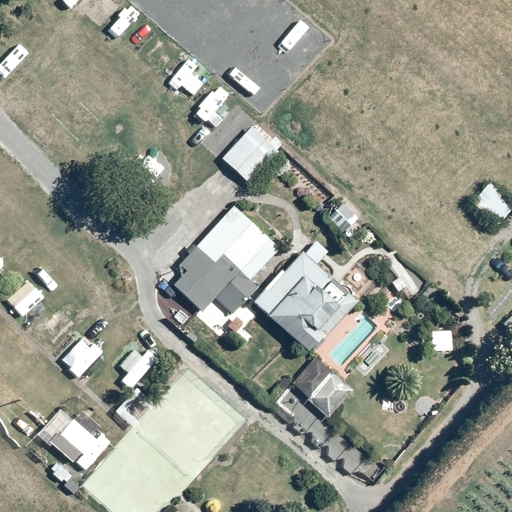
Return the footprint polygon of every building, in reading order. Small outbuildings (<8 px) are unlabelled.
[(279,144),(255,121),(223,157),(247,179),(279,144)] [(511,211),(489,184),(473,197),(495,224),(511,211)] [(216,330),(231,315),(256,288),(248,280),(279,246),(271,238),(235,205),(181,263),(187,269),(174,283),(203,310),(199,314),(216,330)] [(330,277),(300,251),(255,302),(309,350),(324,333),(320,330),(336,311),(343,317),(357,301),(330,277)] [(452,329),(431,329),(431,350),(452,350),(452,329)] [(352,390),(315,356),(291,382),(328,416),(352,390)]
